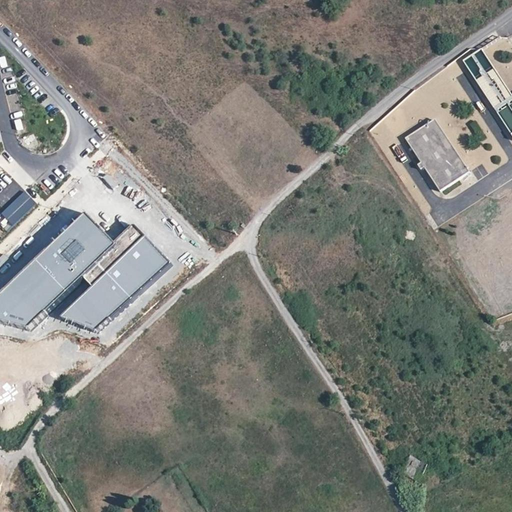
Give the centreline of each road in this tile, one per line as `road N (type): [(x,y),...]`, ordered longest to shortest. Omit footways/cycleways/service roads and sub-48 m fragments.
road 1 (track): [(364,122),(37,430),(31,451),(66,511)]
road 2 (track): [(253,232),(257,268),(403,511)]
road 3 (residential): [(511,12),(364,122)]
road 4 (unclassified): [(0,96),(13,146),(44,167),(65,161),(76,147),(75,112)]
